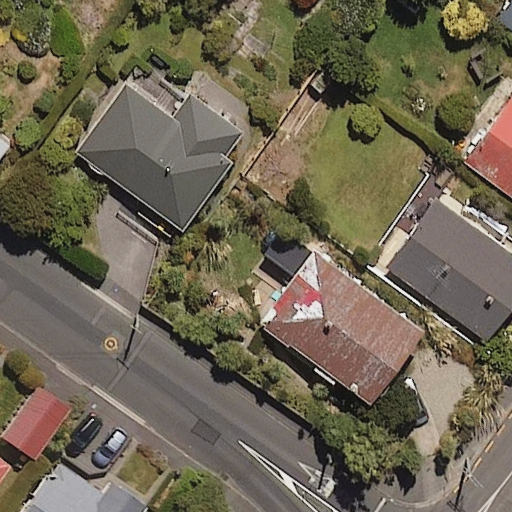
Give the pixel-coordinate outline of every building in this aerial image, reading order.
[(402,0),(419,12),(427,0),(402,0)] [(511,0),(509,0),(498,16),(511,25),(511,0)] [(220,141),(237,116),(189,83),(172,108),(125,75),(75,147),(180,220),(230,148),(220,141)] [(511,83),(510,82),(460,155),(511,191),(511,83)] [(511,288),(511,242),(430,183),(378,254),(483,330),(511,288)] [(263,246),(294,268),(260,317),(366,390),(421,312),(315,238),(317,235),(286,213),(263,246)] [(66,406),(35,384),(0,433),(0,434),(31,456),(66,406)] [(129,511),(131,510),(54,459),(18,511),(129,511)]
